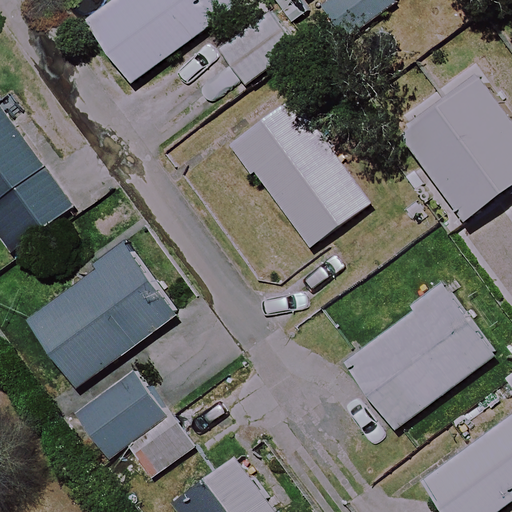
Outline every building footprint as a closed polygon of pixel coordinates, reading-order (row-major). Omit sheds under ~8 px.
[(240,9),(233,0),(122,0),(90,24),(136,86),(240,9)] [(399,0),(327,0),(316,9),(348,54),(407,11),(399,0)] [(299,52),(279,22),(227,57),(248,87),(299,52)] [(511,164),(511,59),(422,124),(472,193),(511,164)] [(80,207),(0,96),(0,237),(13,256),(80,207)] [(320,146),(288,103),(234,143),(313,250),(373,206),(325,142),(320,146)] [(181,315),(131,248),(31,322),(82,390),(181,315)] [(499,357),(445,284),(415,306),(419,313),(350,364),(400,431),(499,357)] [(198,446),(137,370),(79,417),(115,460),(131,447),(157,479),(198,446)] [(448,511),(501,511),(511,505),(511,421),(427,483),(448,511)] [(278,511),(238,459),(176,506),(180,511),(278,511)]
